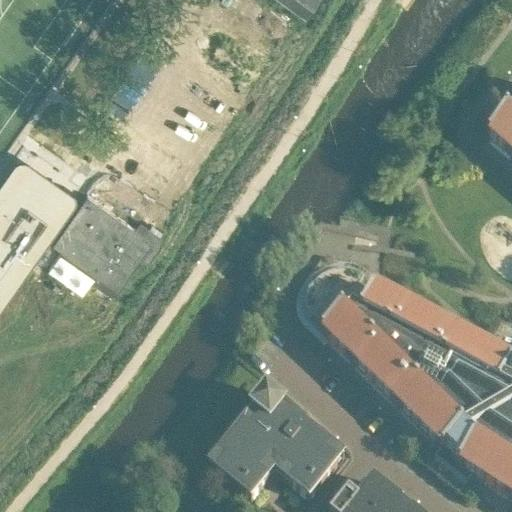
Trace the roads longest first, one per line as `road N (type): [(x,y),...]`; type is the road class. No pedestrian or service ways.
road 1 (residential): [(442,511),(276,368)]
road 2 (unclassified): [(140,0),(42,135),(76,159)]
